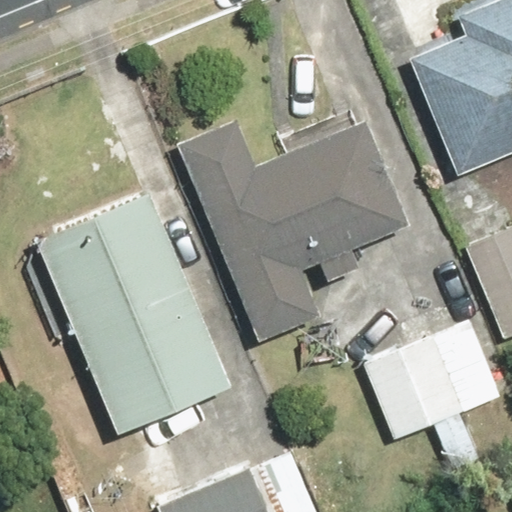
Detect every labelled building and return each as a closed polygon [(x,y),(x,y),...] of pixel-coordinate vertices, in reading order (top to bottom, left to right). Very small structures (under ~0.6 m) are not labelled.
[(511,0),(449,0),(458,19),(400,44),(448,157),(511,130),(511,0)] [(227,102),(167,126),(246,327),(313,301),(294,255),(408,210),(365,100),(245,147),(227,102)] [(138,176),(24,221),(103,417),(216,372),(138,176)] [(511,220),(464,240),(502,330),(511,325),(511,220)] [(471,319),(365,363),(392,430),(499,387),(471,319)] [(317,511),(291,449),(154,507),(155,511),(317,511)]
